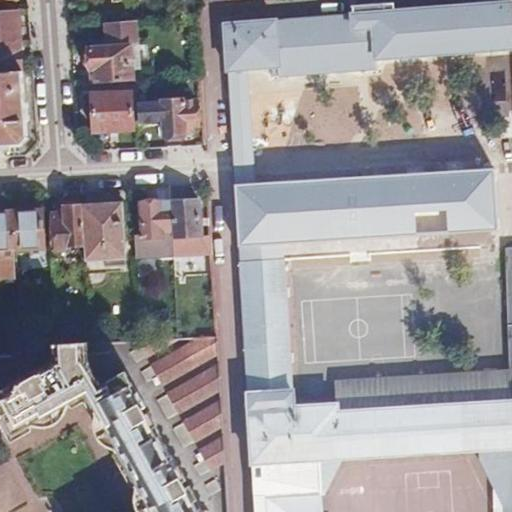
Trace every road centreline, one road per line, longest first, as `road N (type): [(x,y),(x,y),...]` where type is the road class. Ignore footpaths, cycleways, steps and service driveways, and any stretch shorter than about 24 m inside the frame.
road 1 (residential): [(46,0),(58,174)]
road 2 (residential): [(58,174),(215,165)]
